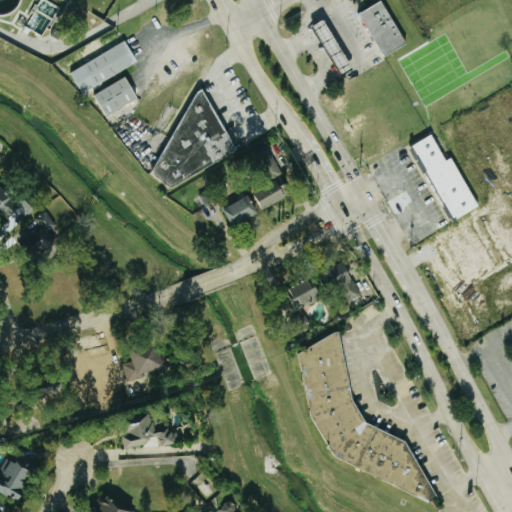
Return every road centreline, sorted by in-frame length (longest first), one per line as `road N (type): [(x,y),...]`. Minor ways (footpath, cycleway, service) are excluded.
road 1 (secondary): [(340,221),(506,511)]
road 2 (secondary): [(369,203),(251,0)]
road 3 (tertiary): [(0,345),(221,281)]
road 4 (secondary): [(511,462),(415,283)]
road 5 (tertiary): [(360,188),(221,281)]
road 6 (secondary): [(232,25),(297,144)]
road 7 (tertiary): [(221,281),(340,221)]
